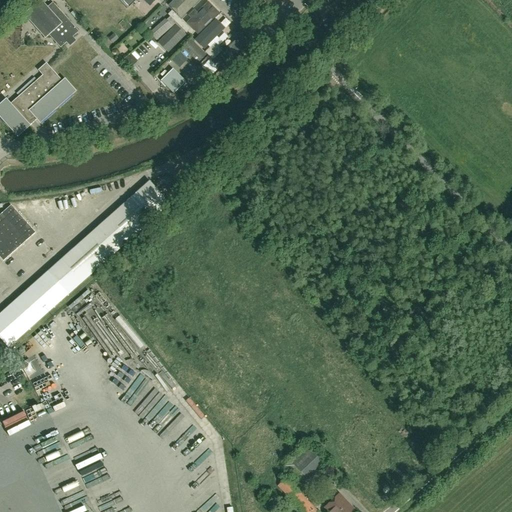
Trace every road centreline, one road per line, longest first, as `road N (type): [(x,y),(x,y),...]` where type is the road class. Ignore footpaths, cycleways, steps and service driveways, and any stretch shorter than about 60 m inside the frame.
road 1 (unclassified): [(511,252),(283,17)]
road 2 (unclassified): [(388,511),(511,401)]
